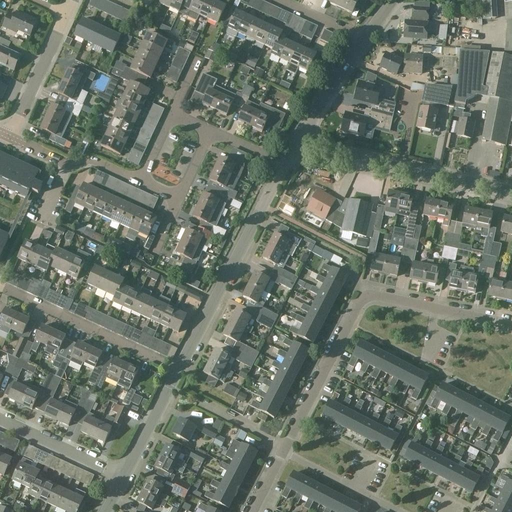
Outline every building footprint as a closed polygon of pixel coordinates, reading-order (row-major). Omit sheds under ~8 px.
[(169,9),(172,0),(161,0),(160,5),(169,9)] [(172,0),(169,9),(178,14),(181,8),(184,0),(172,0)] [(184,0),(181,8),(190,12),(195,0),(184,0)] [(195,0),(190,12),(187,18),(197,22),(199,16),(206,0),(195,0)] [(216,3),(209,0),(206,0),(199,16),(208,20),(216,3)] [(330,0),(329,4),(340,9),(344,0),(330,0)] [(344,0),(340,9),(351,15),(352,15),(356,7),(362,10),(366,0),(344,0)] [(480,0),(482,20),(497,19),(495,0),(480,0)] [(511,0),(503,0),(505,22),(507,21),(511,21),(511,0)] [(225,7),(216,3),(208,20),(217,25),(225,7)] [(472,7),(470,8),(473,13),(480,10),(477,4),(475,5),(472,7)] [(442,5),(441,9),(445,14),(449,14),(451,6),(442,5)] [(405,21),(404,39),(427,40),(428,23),(426,23),(426,20),(428,20),(429,9),(414,8),(412,8),(412,18),(413,18),(412,22),(405,21)] [(9,14),(2,28),(16,34),(17,31),(30,37),(37,22),(16,12),(14,17),(9,14)] [(236,12),(228,29),(227,32),(228,34),(236,37),(237,34),(245,16),(236,12)] [(245,16),(237,34),(246,38),(254,20),(245,16)] [(254,20),(246,38),(255,42),(264,25),(254,20)] [(82,21),(75,37),(72,42),(75,43),(77,38),(84,41),(92,25),(82,21)] [(92,25),(84,41),(93,46),(101,29),(92,25)] [(273,29),(264,25),(255,42),(264,46),(273,29)] [(282,33),(281,35),(286,38),(288,37),(291,31),(292,28),(285,25),(284,28),(282,33)] [(439,26),(437,40),(446,41),(447,27),(439,26)] [(110,34),(101,29),(93,46),(103,50),(110,34)] [(282,33),(273,29),(264,46),(273,50),(273,51),(279,39),(281,35),(282,33)] [(333,39),(331,38),(333,34),(324,30),(319,40),(330,45),(333,39)] [(192,32),(189,38),(196,41),(199,35),(192,32)] [(120,38),(110,34),(103,50),(112,54),(120,38)] [(143,44),(163,53),(167,43),(148,34),(143,44)] [(11,38),(9,43),(10,43),(16,46),(21,48),(23,42),(19,40),(18,41),(11,38)] [(67,38),(64,44),(69,47),(72,41),(67,38)] [(273,51),(273,50),(270,56),(280,60),(288,43),(279,39),(273,51)] [(181,41),(178,47),(184,50),(187,44),(181,41)] [(288,43),(280,60),(289,64),(297,47),(288,43)] [(163,53),(143,44),(139,53),(159,62),(163,53)] [(297,47),(289,64),(298,68),(306,51),(297,47)] [(20,58),(0,49),(0,66),(14,72),(20,58)] [(216,55),(208,51),(204,58),(213,62),(216,55)] [(306,51),(298,68),(308,73),(316,55),(306,51)] [(457,88),(454,104),(464,106),(465,106),(466,103),(475,97),(476,98),(476,97),(489,99),(487,98),(489,90),(482,89),(489,54),(480,53),(460,52),(458,75),(457,88)] [(139,53),(135,62),(155,71),(159,62),(139,53)] [(240,53),(236,61),(244,64),(247,57),(240,53)] [(403,61),(386,54),(380,67),(397,74),(403,61)] [(489,54),(482,89),(489,90),(487,98),(489,99),(511,103),(511,58),(504,56),(490,54),(489,54)] [(182,57),(176,55),(175,58),(173,61),(179,64),(182,57)] [(403,73),(403,74),(422,75),(423,56),(416,56),(411,55),(404,55),(404,62),(404,63),(403,73)] [(182,57),(179,64),(184,66),(187,60),(182,57)] [(126,68),(123,74),(136,80),(138,74),(150,80),(155,71),(135,62),(131,71),(126,68)] [(256,68),(253,75),(260,79),(263,72),(256,68)] [(114,69),(111,75),(120,79),(123,73),(114,69)] [(66,77),(63,83),(76,89),(81,91),(87,79),(92,82),(95,76),(84,70),(80,77),(69,72),(67,71),(64,77),(66,77)] [(173,75),(168,73),(165,78),(171,81),(173,75)] [(136,80),(123,74),(121,79),(131,84),(126,94),(145,102),(150,92),(134,85),(136,80)] [(179,78),(173,75),(171,81),(176,84),(179,78)] [(215,87),(217,81),(203,75),(195,92),(206,97),(202,106),(208,109),(209,108),(215,111),(224,91),(215,87)] [(111,79),(109,85),(115,88),(118,82),(111,79)] [(395,104),(377,99),(380,87),(359,82),(355,98),(369,102),(369,103),(372,104),(370,111),(365,109),(365,110),(366,110),(371,111),(371,112),(387,116),(392,117),(395,104)] [(59,88),(56,94),(59,96),(68,100),(65,106),(80,113),(81,111),(83,107),(83,106),(82,106),(88,94),(81,91),(76,89),(63,83),(60,89),(59,88)] [(449,100),(452,88),(450,88),(425,86),(421,102),(448,108),(448,107),(449,100)] [(452,88),(449,100),(448,107),(454,108),(454,104),(457,88),(452,88)] [(301,90),(298,97),(304,99),(306,93),(301,90)] [(215,111),(209,108),(221,113),(220,115),(226,117),(232,105),(238,108),(244,96),(237,93),(235,96),(224,91),(215,111)] [(126,94),(122,102),(141,111),(145,102),(126,94)] [(293,95),(291,100),(299,104),(301,99),(293,95)] [(238,122),(238,123),(244,126),(244,124),(250,127),(257,114),(260,107),(248,102),(249,99),(244,96),(238,108),(243,110),(238,122)] [(511,103),(489,99),(481,142),(505,147),(506,144),(510,125),(511,114),(511,103)] [(122,102),(118,111),(137,120),(141,111),(122,102)] [(257,114),(250,127),(256,130),(256,131),(262,133),(265,125),(267,122),(273,124),(278,112),(261,105),(260,107),(257,114)] [(65,106),(62,111),(51,106),(48,112),(49,113),(46,119),(66,128),(72,116),(77,119),(80,113),(65,106)] [(83,107),(81,111),(90,115),(92,111),(83,107)] [(436,112),(420,108),(416,128),(432,131),(436,112)] [(365,110),(364,117),(360,116),(359,118),(345,115),(341,131),(363,136),(366,126),(389,132),(392,117),(387,116),(371,112),(371,111),(366,110),(365,110)] [(137,120),(118,111),(114,120),(133,129),(137,120)] [(460,120),(456,137),(471,140),(475,123),(470,122),(471,116),(463,115),(462,115),(461,119),(461,120),(460,120)] [(66,128),(46,119),(44,124),(43,124),(40,130),(52,136),(49,141),(64,148),(67,142),(61,139),(66,128)] [(133,129),(114,120),(110,130),(129,138),(133,129)] [(110,130),(105,139),(124,148),(129,138),(110,130)] [(142,130),(141,133),(140,136),(145,138),(148,133),(142,130)] [(124,148),(105,139),(101,148),(120,156),(124,148)] [(134,149),(133,152),(131,154),(137,157),(139,151),(134,149)] [(247,155),(235,150),(232,156),(244,162),(247,155)] [(27,171),(0,158),(0,188),(16,196),(26,200),(30,191),(37,194),(42,183),(35,180),(38,173),(28,168),(27,171)] [(219,159),(214,170),(238,181),(243,170),(243,169),(229,162),(220,158),(219,159)] [(253,164),(253,172),(258,174),(264,163),(256,159),(253,164)] [(214,170),(209,182),(210,182),(218,186),(215,192),(227,198),(230,191),(233,192),(238,182),(238,181),(214,170)] [(101,174),(101,173),(97,171),(92,183),(99,186),(101,181),(95,178),(98,173),(101,174)] [(98,173),(95,178),(101,181),(104,175),(101,173),(101,174),(98,173)] [(122,183),(116,180),(113,186),(119,189),(122,183)] [(76,202),(71,199),(65,212),(70,215),(75,204),(84,209),(93,190),(83,186),(76,202)] [(141,192),(135,189),(132,195),(138,198),(141,192)] [(93,190),(84,209),(93,213),(102,194),(93,190)] [(385,208),(384,213),(396,215),(397,211),(400,195),(398,195),(398,192),(390,191),(390,193),(389,193),(387,201),(385,208)] [(212,200),(203,195),(198,206),(214,214),(220,217),(226,205),(224,204),(227,198),(215,192),(215,194),(212,200)] [(397,211),(396,215),(408,218),(406,225),(407,225),(406,231),(404,239),(411,240),(414,226),(417,216),(409,214),(412,203),(413,198),(409,197),(410,195),(404,193),(403,196),(400,195),(397,211)] [(102,194),(93,213),(102,217),(111,198),(102,194)] [(324,220),(331,224),(338,213),(331,209),(333,204),(315,194),(308,208),(325,217),(324,220)] [(111,198),(102,217),(112,221),(120,203),(111,198)] [(158,200),(156,199),(155,199),(153,198),(150,203),(155,206),(158,200)] [(379,200),(376,215),(372,232),(379,233),(386,201),(379,200)] [(436,219),(439,203),(426,200),(422,216),(436,219)] [(338,213),(331,224),(342,230),(341,232),(366,238),(371,239),(372,232),(373,227),(366,225),(369,213),(371,206),(349,201),(345,217),(338,213)] [(120,203),(112,221),(117,224),(120,225),(129,207),(125,205),(120,203)] [(439,203),(436,219),(444,221),(443,226),(448,227),(449,223),(449,222),(450,222),(453,206),(439,203)] [(198,206),(192,218),(202,222),(199,229),(210,234),(213,227),(214,227),(215,223),(215,222),(211,220),(214,214),(198,206)] [(129,207),(121,225),(130,230),(138,211),(129,207)] [(462,225),(462,228),(468,229),(468,227),(475,228),(476,228),(479,212),(466,210),(462,225)] [(130,230),(128,235),(137,239),(139,234),(148,215),(146,215),(138,211),(130,230)] [(475,231),(474,234),(481,236),(481,237),(486,238),(487,238),(489,228),(492,215),(479,212),(476,228),(475,228),(475,231)] [(148,215),(139,234),(148,238),(143,248),(149,251),(155,238),(149,236),(157,219),(148,215)] [(511,219),(505,218),(501,234),(511,236),(511,219)] [(83,234),(86,228),(79,225),(77,231),(83,234)] [(414,226),(411,240),(418,242),(421,228),(414,226)] [(489,228),(487,238),(487,239),(493,241),(493,240),(496,229),(490,228),(489,228)] [(186,231),(181,242),(202,252),(204,248),(204,247),(207,248),(207,249),(210,242),(211,243),(214,236),(210,234),(199,229),(198,229),(196,235),(186,231)] [(74,235),(68,232),(65,240),(71,243),(74,235)] [(287,232),(283,239),(274,235),(268,247),(282,254),(286,256),(289,257),(295,246),(297,247),(301,239),(287,232)] [(372,232),(371,239),(370,243),(377,245),(379,233),(372,232)] [(453,235),(447,233),(446,233),(443,247),(450,249),(453,235)] [(453,235),(450,249),(457,250),(458,246),(459,244),(460,236),(453,235)] [(107,236),(104,243),(110,246),(113,239),(107,236)] [(392,236),(390,246),(396,247),(398,237),(393,236),(392,236)] [(402,248),(402,250),(409,252),(411,240),(404,239),(402,248)] [(359,240),(358,247),(365,248),(367,241),(359,240)] [(411,240),(409,252),(416,253),(418,242),(411,240)] [(181,243),(175,254),(185,259),(182,265),(193,270),(197,262),(198,262),(202,252),(181,242),(181,243)] [(28,264),(36,248),(26,243),(18,260),(28,264)] [(501,245),(493,243),(490,257),(496,258),(498,259),(501,245)] [(314,246),(309,244),(306,250),(311,253),(314,246)] [(314,246),(311,253),(321,259),(325,252),(314,246)] [(45,252),(38,268),(47,273),(50,267),(49,267),(54,256),(56,251),(46,247),(44,252),(45,252)] [(268,247),(262,258),(276,265),(279,259),(283,261),(286,256),(282,254),(268,247)] [(450,249),(443,247),(441,259),(448,260),(450,249)] [(36,248),(28,264),(38,268),(45,252),(44,252),(36,248)] [(450,249),(448,260),(455,262),(457,250),(450,249)] [(57,250),(56,251),(54,256),(49,267),(50,267),(59,272),(66,255),(57,250)] [(79,252),(76,259),(68,276),(77,280),(84,264),(87,266),(91,258),(79,252)] [(66,255),(59,272),(68,276),(76,259),(66,255)] [(483,255),(480,267),(481,267),(487,269),(490,257),(483,255)] [(383,274),(387,258),(374,256),(371,272),(383,274)] [(490,257),(487,269),(494,270),(496,258),(490,257)] [(400,261),(387,258),(383,274),(396,277),(400,261)] [(426,266),(422,283),(436,286),(439,269),(432,268),(433,262),(427,261),(426,266)] [(413,264),(412,266),(409,280),(422,283),(426,266),(413,264)] [(449,264),(445,281),(450,282),(449,288),(457,290),(462,291),(465,275),(467,268),(461,267),(459,274),(455,273),(456,266),(449,264)] [(182,265),(179,271),(190,276),(193,270),(182,265)] [(333,269),(323,265),(320,270),(330,275),(327,280),(342,288),(347,276),(333,269)] [(98,290),(106,273),(96,268),(88,285),(98,290)] [(467,268),(465,275),(462,291),(475,294),(479,278),(471,276),(473,270),(467,268)] [(284,271),(281,278),(282,278),(294,284),(297,278),(284,271)] [(115,277),(106,273),(98,290),(107,294),(115,277)] [(255,273),(249,285),(262,292),(263,291),(265,293),(271,282),(268,281),(269,280),(268,280),(268,279),(255,273)] [(491,281),(488,296),(496,298),(501,299),(504,284),(506,274),(500,273),(498,282),(491,281)] [(317,276),(315,281),(324,286),(321,291),(336,299),(342,288),(327,280),(317,276)] [(124,281),(115,277),(107,294),(115,298),(118,292),(118,293),(121,287),(124,281)] [(282,278),(279,284),(291,291),(294,284),(282,278)] [(511,285),(504,284),(501,299),(511,301),(511,285)] [(249,285),(242,297),(256,304),(255,305),(262,309),(266,302),(260,299),(259,298),(262,292),(249,285)] [(307,285),(305,290),(309,292),(318,297),(315,303),(330,310),(336,299),(321,291),(321,292),(307,285)] [(115,298),(113,303),(122,308),(130,291),(121,287),(118,293),(118,292),(115,298)] [(130,291),(122,308),(131,312),(139,295),(130,291)] [(139,295),(131,312),(141,316),(148,300),(139,295)] [(148,300),(141,316),(150,320),(157,304),(157,301),(157,300),(152,297),(149,300),(148,300)] [(78,305),(72,303),(68,313),(73,315),(78,305)] [(302,308),(300,311),(309,315),(309,314),(324,321),(330,310),(315,303),(312,310),(303,305),(302,308)] [(157,304),(150,320),(151,321),(159,325),(167,308),(158,304),(157,304)] [(167,308),(159,325),(168,329),(176,312),(167,308)] [(246,308),(244,313),(243,314),(253,319),(252,320),(256,322),(256,323),(270,331),(274,323),(260,315),(246,308)] [(6,309),(2,317),(0,316),(0,331),(9,336),(12,330),(11,330),(18,315),(6,309)] [(264,309),(260,315),(274,323),(278,317),(264,309)] [(176,312),(168,329),(178,333),(186,317),(184,316),(185,314),(184,312),(180,310),(178,311),(177,313),(176,312)] [(235,311),(229,324),(243,331),(250,335),(253,329),(249,327),(250,326),(246,324),(250,318),(235,311)] [(306,320),(298,316),(295,322),(303,326),(304,325),(318,333),(324,321),(309,314),(309,315),(306,320)] [(29,320),(18,315),(11,330),(12,330),(22,335),(29,320)] [(243,331),(229,324),(223,335),(237,343),(243,331)] [(301,331),(292,327),(289,332),(312,344),(318,333),(304,325),(303,326),(301,331)] [(27,342),(22,353),(28,356),(30,351),(35,353),(40,344),(47,347),(54,332),(42,326),(34,342),(35,342),(33,345),(27,342)] [(54,332),(47,347),(44,352),(56,357),(57,356),(65,337),(54,332)] [(27,342),(20,339),(12,357),(19,360),(22,353),(27,342)] [(294,344),(285,339),(282,345),(291,350),(288,355),(303,363),(309,351),(294,344)] [(78,343),(74,351),(71,358),(83,364),(90,348),(78,343)] [(360,343),(353,357),(348,367),(353,369),(358,360),(364,363),(371,349),(360,343)] [(167,357),(167,358),(172,361),(177,350),(172,347),(167,357)] [(246,347),(242,355),(255,361),(259,354),(246,347)] [(90,348),(83,364),(95,369),(93,373),(99,375),(104,364),(107,359),(107,358),(101,355),(102,354),(103,351),(96,348),(95,350),(90,348)] [(232,350),(229,356),(216,349),(209,362),(224,370),(228,372),(229,372),(232,366),(227,364),(229,358),(251,369),(255,361),(242,355),(232,350)] [(364,363),(359,372),(364,374),(365,375),(369,366),(375,369),(382,355),(371,349),(364,363)] [(303,363),(288,355),(279,350),(276,356),(285,361),(282,366),(297,374),(303,363)] [(375,369),(371,377),(376,380),(380,371),(386,374),(393,360),(382,355),(375,369)] [(56,357),(51,367),(52,367),(58,370),(63,359),(57,356),(56,357)] [(63,359),(58,370),(64,373),(69,362),(63,359)] [(99,377),(95,387),(101,390),(105,380),(105,379),(117,384),(126,365),(114,360),(114,361),(113,361),(111,367),(105,365),(104,364),(99,375),(99,377)] [(393,360),(386,374),(393,378),(388,387),(393,389),(398,380),(405,366),(393,360)] [(209,362),(204,374),(208,376),(218,381),(221,375),(226,377),(229,378),(231,379),(233,374),(229,372),(228,372),(224,370),(209,362)] [(273,362),(271,367),(280,372),(277,378),(291,385),(297,374),(282,366),(273,362)] [(9,364),(4,375),(5,376),(10,378),(16,367),(10,365),(9,364)] [(117,384),(117,385),(117,386),(128,391),(129,391),(129,389),(138,371),(137,371),(127,366),(126,365),(117,384)] [(405,366),(398,380),(404,383),(399,393),(404,395),(409,386),(416,372),(405,366)] [(10,378),(12,379),(5,396),(8,397),(8,399),(20,405),(27,390),(16,385),(17,381),(22,370),(16,367),(10,378)] [(242,369),(238,376),(245,379),(248,372),(242,369)] [(58,370),(55,377),(61,380),(64,373),(58,370)] [(416,372),(409,386),(415,389),(410,398),(415,401),(427,378),(416,372)] [(55,377),(49,374),(48,374),(40,392),(47,395),(55,377)] [(55,377),(47,395),(53,398),(61,380),(55,377)] [(264,380),(261,385),(270,390),(271,389),(285,396),(291,385),(277,378),(273,384),(264,380)] [(235,399),(238,393),(239,391),(226,385),(222,393),(235,399)] [(430,408),(430,409),(435,411),(440,401),(446,404),(453,390),(442,385),(439,390),(430,408)] [(434,387),(425,406),(430,408),(439,390),(434,387)] [(128,391),(122,404),(129,407),(130,403),(134,395),(135,392),(129,389),(129,391),(128,391)] [(271,389),(270,390),(268,395),(258,391),(256,396),(265,401),(265,400),(280,408),(285,396),(271,389)] [(27,390),(20,405),(32,410),(38,395),(27,390)] [(334,394),(329,403),(322,417),(333,422),(340,408),(334,405),(339,396),(338,396),(340,392),(336,390),(334,394)] [(453,390),(446,404),(441,414),(446,417),(451,407),(457,410),(465,396),(453,390)] [(240,393),(236,400),(243,404),(247,397),(240,393)] [(465,396),(457,410),(452,420),(453,421),(458,423),(463,413),(469,416),(476,402),(465,396)] [(81,398),(77,407),(75,411),(82,414),(88,401),(81,398)] [(375,398),(373,403),(383,408),(386,404),(375,398)] [(340,408),(333,422),(345,428),(352,414),(351,414),(346,411),(351,402),(345,399),(340,408)] [(265,400),(265,401),(262,407),(253,402),(250,407),(258,412),(259,412),(274,419),(280,408),(265,400)] [(51,401),(47,408),(44,415),(57,421),(63,407),(51,401)] [(88,401),(82,414),(88,417),(89,414),(94,404),(88,401)] [(68,427),(75,411),(77,407),(66,402),(63,407),(57,421),(68,427)] [(469,416),(475,419),(470,429),(475,431),(480,422),(487,408),(476,402),(469,416)] [(352,414),(345,428),(356,434),(363,420),(357,417),(362,408),(357,405),(356,405),(351,414),(352,414)] [(120,407),(117,414),(113,421),(114,422),(121,424),(127,410),(121,407),(120,407)] [(487,408),(480,422),(486,425),(481,435),(486,438),(491,427),(498,413),(487,408)] [(397,410),(394,416),(402,420),(405,414),(397,410)] [(498,413),(491,427),(497,430),(492,441),(493,441),(497,443),(501,437),(503,433),(504,430),(509,433),(511,427),(511,423),(508,422),(510,419),(498,413)] [(83,427),(80,433),(93,438),(99,424),(99,423),(93,421),(95,417),(89,414),(88,417),(87,418),(83,427)] [(363,420),(356,434),(367,440),(374,426),(375,426),(379,417),(378,417),(374,414),(369,423),(363,420)] [(267,418),(260,415),(258,420),(265,423),(267,418)] [(99,423),(99,424),(93,438),(105,444),(111,429),(114,422),(113,421),(107,418),(105,421),(101,419),(99,423)] [(196,427),(180,419),(172,433),(188,442),(196,427)] [(374,426),(367,440),(378,445),(385,431),(386,432),(391,423),(385,420),(381,429),(375,426),(374,426)] [(216,436),(217,436),(218,433),(205,426),(201,434),(214,441),(216,436)] [(385,431),(378,445),(390,451),(397,437),(402,428),(396,426),(392,435),(386,432),(385,431)] [(449,427),(446,433),(452,436),(455,430),(454,430),(449,427)] [(460,435),(458,439),(464,442),(466,437),(467,436),(461,432),(460,433),(460,435)] [(214,441),(213,444),(220,448),(224,440),(216,436),(214,441)] [(416,436),(411,445),(407,452),(404,458),(404,459),(416,464),(423,450),(417,447),(421,439),(416,436)] [(256,452),(242,445),(233,440),(230,446),(239,451),(236,456),(250,464),(256,452)] [(442,441),(439,447),(444,450),(447,443),(442,441)] [(477,444),(475,448),(480,451),(484,443),(479,441),(477,444)] [(493,441),(487,453),(491,455),(493,452),(496,447),(497,443),(493,441)] [(427,442),(423,450),(416,464),(427,470),(434,456),(428,453),(433,444),(432,444),(428,442),(427,442)] [(25,443),(19,455),(23,457),(28,446),(29,445),(25,443)] [(166,445),(160,456),(181,467),(184,463),(177,459),(180,453),(166,445)] [(434,456),(427,470),(438,476),(445,462),(448,457),(442,454),(444,450),(439,447),(434,456)] [(402,449),(399,455),(404,458),(407,452),(402,449)] [(460,450),(456,456),(461,459),(465,452),(460,450)] [(205,458),(195,453),(192,452),(189,458),(202,464),(205,458)] [(227,452),(224,457),(233,462),(230,468),(244,475),(250,464),(236,456),(227,452)] [(2,456),(0,459),(0,475),(3,477),(11,460),(2,456)] [(160,456),(155,467),(158,469),(156,473),(171,481),(174,476),(170,473),(172,468),(182,473),(184,469),(181,468),(181,467),(160,456)] [(452,465),(445,462),(438,476),(449,482),(457,468),(460,462),(461,459),(456,456),(452,465)] [(20,464),(12,481),(21,485),(29,468),(31,462),(22,458),(20,464)] [(457,468),(449,482),(461,487),(468,473),(468,474),(473,465),(467,462),(466,465),(460,462),(457,468)] [(244,475),(230,468),(221,463),(218,468),(228,473),(225,479),(239,486),(244,475)] [(39,473),(29,468),(21,485),(30,490),(31,490),(36,478),(39,473)] [(468,473),(461,487),(472,493),(483,470),(478,468),(474,476),(468,474),(468,473)] [(31,490),(30,490),(28,495),(38,500),(46,483),(41,481),(44,476),(39,473),(36,478),(31,490)] [(90,474),(85,486),(89,487),(94,476),(90,474)] [(292,474),(286,488),(281,497),(286,499),(290,490),(297,493),(304,480),(292,474)] [(500,480),(499,480),(505,483),(506,484),(503,490),(511,495),(511,482),(508,480),(509,480),(502,476),(500,480)] [(225,479),(222,485),(213,480),(210,485),(219,490),(233,497),(239,486),(225,479)] [(178,480),(175,486),(187,493),(191,487),(178,480)] [(304,480),(297,493),(292,503),(297,506),(302,496),(308,499),(315,485),(304,480)] [(148,481),(142,492),(166,504),(169,499),(160,494),(163,488),(148,481)] [(55,487),(46,483),(38,500),(47,504),(55,487)] [(308,499),(303,509),(308,511),(313,502),(319,505),(326,491),(315,485),(308,499)] [(187,493),(175,486),(171,493),(184,499),(187,493)] [(55,487),(47,504),(56,508),(64,491),(55,487)] [(497,487),(494,491),(501,495),(498,501),(511,508),(511,495),(503,490),(497,487)] [(73,496),(65,511),(77,511),(82,501),(83,500),(85,494),(76,490),(73,495),(73,496)] [(219,490),(216,496),(207,491),(204,497),(213,502),(227,509),(233,497),(219,490)] [(64,491),(56,508),(64,511),(65,511),(73,496),(73,495),(66,492),(64,491)] [(338,497),(326,491),(319,505),(325,508),(323,511),(329,511),(331,510),(338,497)] [(142,492),(136,503),(140,505),(146,508),(151,510),(151,511),(154,505),(160,508),(161,507),(164,508),(166,504),(142,492)] [(338,497),(331,510),(334,511),(343,511),(349,502),(338,497)] [(491,498),(489,502),(496,505),(492,511),(511,511),(511,508),(498,501),(491,498)] [(82,501),(77,511),(81,511),(85,503),(82,501)] [(358,511),(360,508),(349,502),(343,511),(358,511)]
